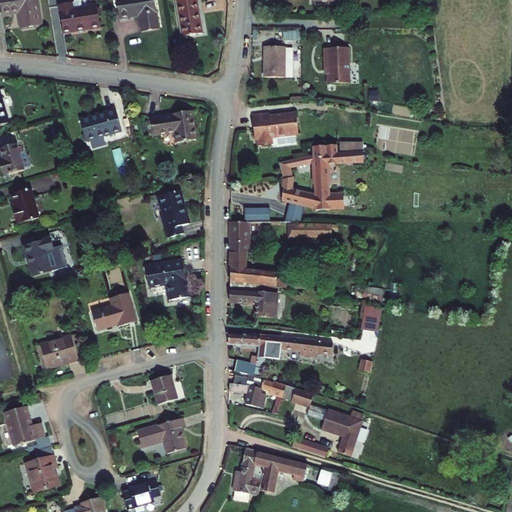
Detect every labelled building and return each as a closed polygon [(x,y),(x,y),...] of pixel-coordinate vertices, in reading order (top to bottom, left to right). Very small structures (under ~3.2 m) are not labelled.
[(18,12),(21,28),(42,24),(38,0),(0,0),(3,14),(18,12)] [(140,14),(143,30),(161,27),(156,0),(118,0),(122,17),(140,14)] [(177,0),(184,35),(205,32),(199,0),(177,0)] [(61,4),(65,32),(102,26),(99,4),(75,8),(74,2),(61,4)] [(286,39),(269,40),(270,69),(287,68),(286,39)] [(349,41),(324,42),(325,60),(327,60),(328,77),(350,76),(349,41)] [(0,125),(10,122),(0,90),(0,125)] [(251,107),(253,129),(255,129),(258,128),(259,133),(270,133),(270,128),(297,125),(295,104),(269,108),(268,105),(251,107)] [(125,130),(118,109),(82,120),(88,142),(125,130)] [(176,129),(178,139),(199,138),(196,110),(155,114),(155,116),(151,117),(151,127),(155,127),(156,131),(176,129)] [(308,148),(281,153),(284,173),(293,171),(291,159),(315,154),(316,187),(287,181),(285,192),(317,201),(317,203),(344,201),(343,188),(330,188),(329,158),(364,158),(364,146),(339,147),(338,136),(313,138),(313,139),(308,140),(308,148)] [(2,163),(5,175),(25,168),(17,143),(2,147),(6,162),(2,163)] [(168,227),(171,236),(187,231),(184,223),(191,220),(181,187),(162,193),(172,226),(168,227)] [(15,206),(20,223),(41,217),(32,189),(14,194),(17,205),(15,206)] [(270,202),(245,202),(245,214),(252,214),(259,214),(266,214),(267,214),(270,214),(270,202)] [(232,214),(232,275),(254,278),(279,282),(281,264),(251,260),(252,214),(245,214),(232,214)] [(321,218),(302,218),(302,231),(322,231),(321,218)] [(322,231),(335,231),(334,218),(321,218),(322,231)] [(27,246),(37,277),(56,271),(50,251),(58,248),(55,237),(27,246)] [(170,283),(173,299),(193,295),(186,257),(150,265),(154,286),(170,283)] [(281,264),(279,282),(303,286),(305,286),(308,261),(282,257),(281,264)] [(232,283),(232,295),(258,299),(257,303),(275,305),(278,305),(280,288),(254,285),(254,278),(232,275),(231,282),(232,283)] [(356,297),(384,299),(385,286),(357,285),(356,297)] [(96,310),(101,328),(115,324),(115,322),(121,320),(123,324),(141,319),(132,290),(114,296),(116,303),(96,310)] [(385,303),(367,299),(362,322),(380,326),(385,303)] [(18,303),(11,306),(16,321),(23,319),(18,303)] [(277,316),(278,305),(275,305),(257,303),(256,313),(277,316)] [(231,338),(261,342),(263,329),(231,326),(231,338)] [(335,336),(263,329),(261,342),(259,355),(265,355),(267,342),(302,346),(301,351),(318,353),(318,349),(330,350),(333,350),(335,336)] [(69,367),(85,362),(78,337),(62,342),(47,347),(54,371),(69,367)] [(241,366),(256,369),(258,357),(244,355),(241,366)] [(184,395),(177,371),(158,377),(165,401),(184,395)] [(237,371),(236,377),(265,383),(271,384),(273,388),(280,389),(277,399),(281,400),(284,391),(287,379),(266,374),(265,375),(237,371)] [(231,376),(231,383),(250,387),(248,398),(264,402),(269,386),(264,385),(265,383),(236,377),(231,376)] [(311,400),(315,387),(288,379),(287,379),(284,391),(294,394),(293,395),(311,400)] [(316,401),(311,418),(332,425),(326,442),(338,446),(340,438),(349,411),(316,401)] [(20,448),(50,439),(46,424),(37,427),(36,425),(31,408),(10,414),(15,431),(20,448)] [(170,437),(174,450),(193,445),(187,424),(192,423),(189,414),(144,428),(149,443),(170,437)] [(297,436),(293,446),(327,457),(330,447),(297,436)] [(249,446),(243,470),(242,474),(244,475),(241,486),(252,489),(251,491),(259,493),(263,476),(256,475),(259,462),(262,450),(249,446)] [(308,462),(262,450),(259,462),(268,464),(282,468),(305,474),(307,467),(312,469),(314,463),(308,462)] [(41,494),(65,487),(60,470),(59,469),(63,467),(60,457),(32,466),(36,477),(41,494)] [(320,465),(314,463),(312,469),(307,467),(305,474),(304,480),(315,482),(320,465)] [(261,486),(276,490),(282,468),(268,464),(261,486)] [(239,469),(234,489),(251,493),(251,491),(252,489),(241,486),(244,475),(242,474),(243,470),(239,469)] [(330,483),(342,487),(346,474),(334,470),(330,483)] [(129,490),(135,508),(161,500),(160,496),(169,494),(165,479),(156,482),(156,480),(137,486),(137,488),(129,490)] [(112,511),(108,497),(96,500),(89,502),(90,506),(83,508),(83,511),(112,511)]
